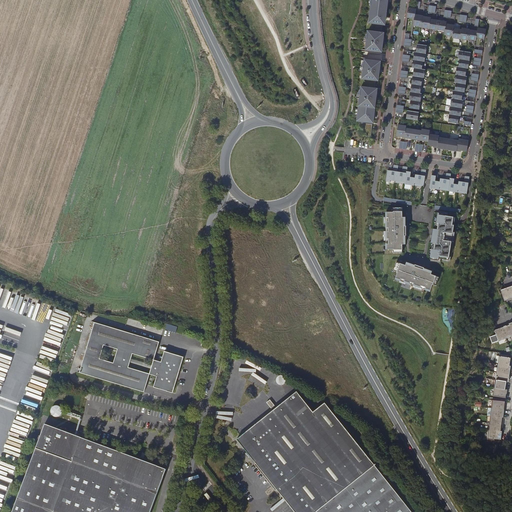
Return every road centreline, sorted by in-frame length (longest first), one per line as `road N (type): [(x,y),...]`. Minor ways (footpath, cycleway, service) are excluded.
road 1 (secondary): [(452,511),(313,260)]
road 2 (unclassified): [(222,207),(208,230),(216,343),(187,462)]
road 3 (residential): [(430,161),(383,154),(403,0)]
road 4 (residential): [(494,15),(469,168),(430,161)]
